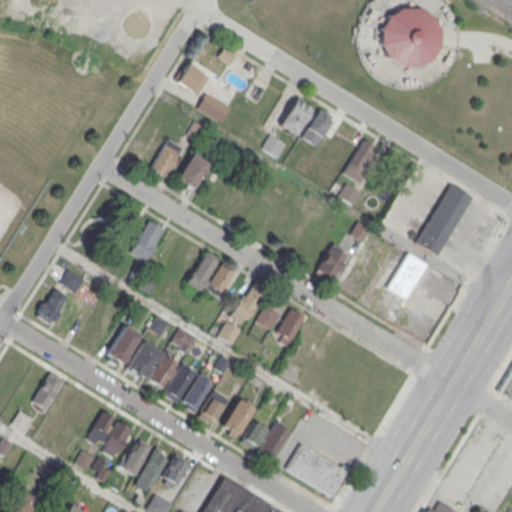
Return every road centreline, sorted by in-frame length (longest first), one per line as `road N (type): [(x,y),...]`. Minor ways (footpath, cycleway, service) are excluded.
road 1 (residential): [(98,166),(450,383)]
road 2 (residential): [(200,0),(0,327)]
road 3 (residential): [(511,205),(196,8)]
road 4 (residential): [(307,511),(3,321)]
road 5 (secondary): [(511,278),(372,511)]
